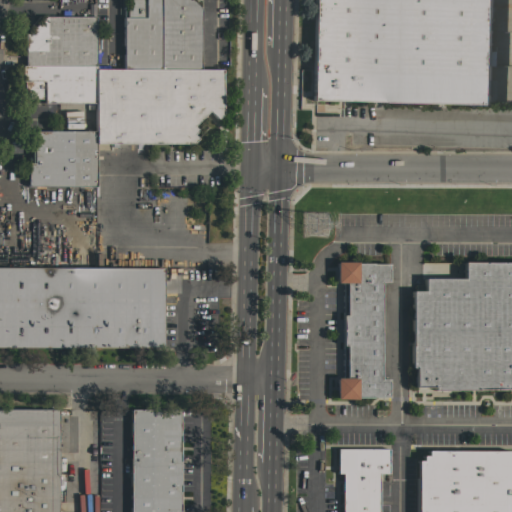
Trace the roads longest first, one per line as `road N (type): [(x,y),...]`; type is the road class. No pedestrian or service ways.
road 1 (residential): [(243,375),(0,376)]
road 2 (residential): [(511,167),(274,166)]
road 3 (primary): [(247,220),(243,375)]
road 4 (primary): [(266,375),(272,222)]
road 5 (primary): [(243,375),(239,502)]
